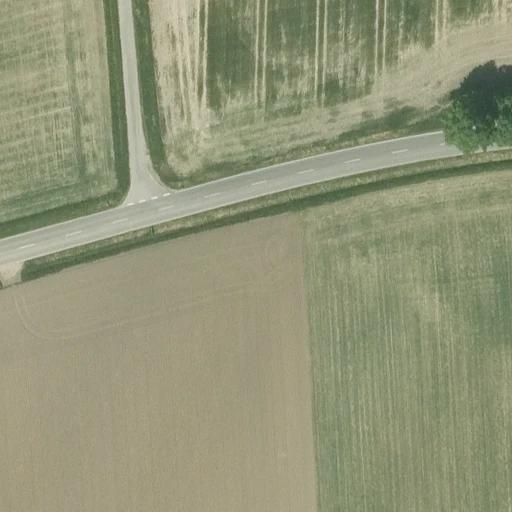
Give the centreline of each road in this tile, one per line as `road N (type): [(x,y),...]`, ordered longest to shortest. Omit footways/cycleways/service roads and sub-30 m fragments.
road 1 (tertiary): [(146,212),(353,159),(511,135)]
road 2 (residential): [(146,212),(122,0)]
road 3 (tertiary): [(0,253),(146,212)]
